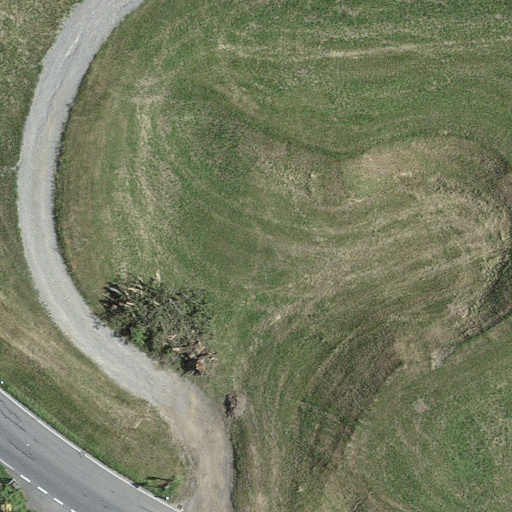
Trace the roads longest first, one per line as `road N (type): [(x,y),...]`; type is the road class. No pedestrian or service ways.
road 1 (track): [(208,511),(206,443),(189,416),(97,346),(66,309),(33,208),(50,103),(116,0)]
road 2 (tertiary): [(0,426),(114,511)]
